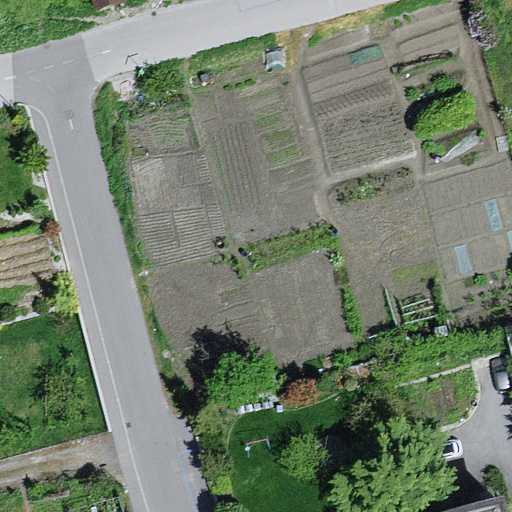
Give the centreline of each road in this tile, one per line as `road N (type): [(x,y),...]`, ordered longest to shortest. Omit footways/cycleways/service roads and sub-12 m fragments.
road 1 (residential): [(177,511),(52,66)]
road 2 (residential): [(295,0),(52,66)]
